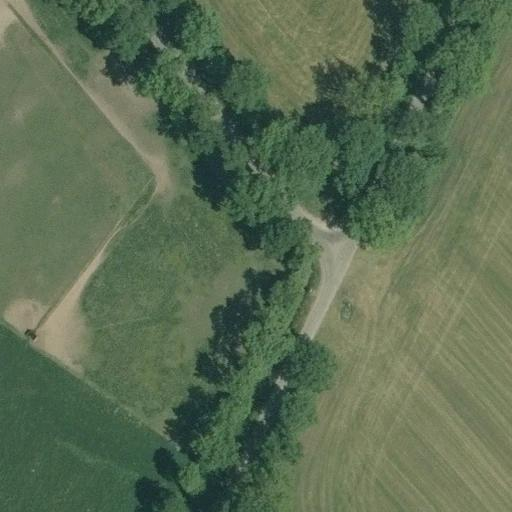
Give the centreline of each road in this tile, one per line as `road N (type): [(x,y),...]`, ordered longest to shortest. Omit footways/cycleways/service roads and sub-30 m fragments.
road 1 (unclassified): [(339,270),(128,0)]
road 2 (unclassified): [(339,270),(469,0)]
road 3 (unclassified): [(217,511),(339,270)]
